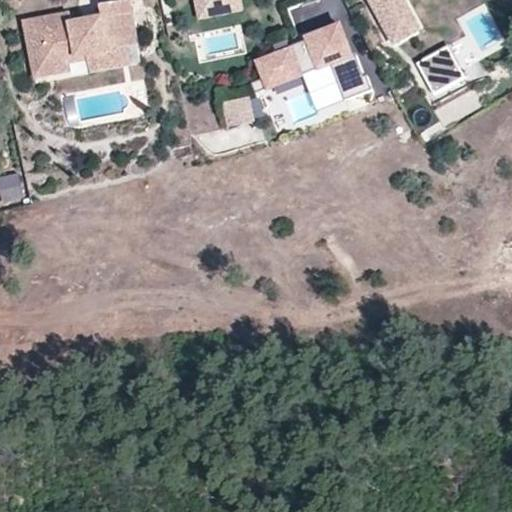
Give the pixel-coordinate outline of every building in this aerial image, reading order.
[(238,0),(226,0),(195,6),(198,21),(241,12),(238,0)] [(373,0),(395,40),(418,27),(403,0),(373,0)] [(41,48),(46,78),(70,74),(69,66),(68,61),(87,57),(88,62),(89,67),(112,62),(110,53),(127,50),(138,48),(129,1),(100,7),(103,20),(92,22),(93,27),(83,29),(82,24),(72,26),(70,16),(24,24),(29,50),(41,48)] [(450,47),(426,60),(428,64),(434,60),(444,79),(462,69),(450,47)] [(35,80),(46,78),(41,48),(29,50),(35,80)] [(131,67),(127,50),(110,53),(112,62),(89,67),(91,74),(131,67)] [(69,66),(88,62),(87,57),(68,61),(69,66)] [(426,60),(418,64),(436,97),(468,80),(462,69),(444,79),(434,60),(428,64),(426,60)] [(223,107),(227,124),(233,127),(254,123),(249,102),(223,107)]
